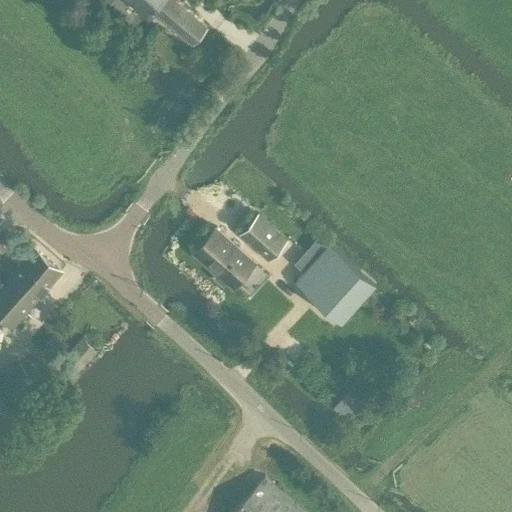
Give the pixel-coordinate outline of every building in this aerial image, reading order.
[(156,9),(164,0),(132,0),(150,15),(156,9)] [(179,0),(164,0),(156,9),(192,41),(207,24),(179,0)] [(269,257),(286,237),(259,213),(241,232),(269,257)] [(217,271),(215,276),(223,283),(228,281),(233,285),(255,260),(216,226),(194,251),(217,271)] [(332,241),(298,279),(341,319),(376,281),(332,241)] [(0,344),(3,326),(0,322),(0,312),(14,324),(62,269),(35,245),(3,280),(0,277),(0,344)] [(59,363),(73,375),(97,348),(83,336),(59,363)] [(20,360),(0,384),(0,418),(37,374),(20,360)] [(353,388),(336,406),(353,423),(371,404),(353,388)] [(305,511),(265,476),(232,511),(305,511)]
